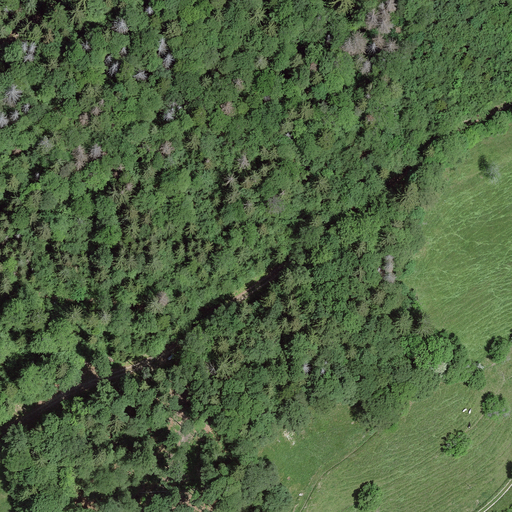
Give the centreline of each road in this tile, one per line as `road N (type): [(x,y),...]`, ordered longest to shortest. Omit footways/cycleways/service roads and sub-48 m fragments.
road 1 (track): [(0,297),(52,294),(223,311),(362,289),(389,295),(406,365),(401,391),(361,444),(319,472),(297,511)]
road 2 (track): [(0,438),(67,393),(153,361),(358,217),(440,142),(511,101)]
